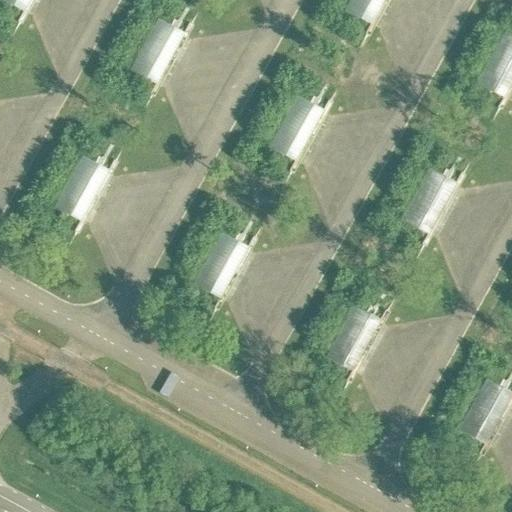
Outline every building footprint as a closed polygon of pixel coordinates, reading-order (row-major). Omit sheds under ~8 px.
[(32,0),(0,0),(0,4),(23,17),(32,0)] [(386,0),(351,0),(345,12),(372,27),(386,0)] [(185,39),(158,24),(130,76),(157,91),(185,39)] [(511,83),(511,37),(504,33),(476,85),(503,99),(511,83)] [(323,115),(296,100),(268,152),(295,166),(323,115)] [(110,176),(83,161),(55,213),(82,228),(110,176)] [(455,187),(428,172),(400,224),(427,239),(455,187)] [(248,252),(221,237),(193,289),(220,304),(248,252)] [(380,324),(353,310),(324,361),(351,376),(380,324)] [(511,398),(511,397),(486,383),(457,434),(484,449),(511,398)]
